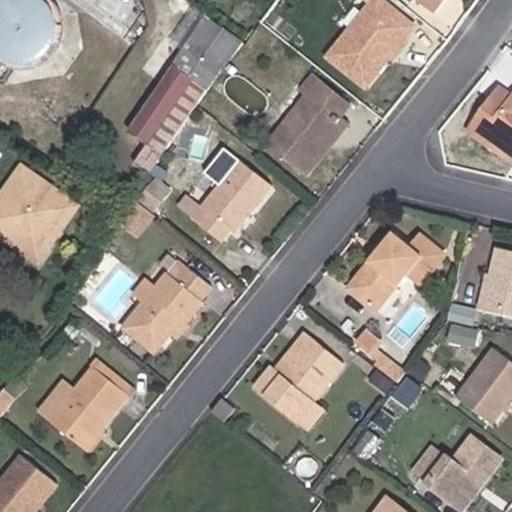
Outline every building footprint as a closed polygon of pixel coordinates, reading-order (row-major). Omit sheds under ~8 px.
[(52,9),(38,0),(0,0),(0,51),(15,62),(41,58),(57,35),(52,9)] [(415,25),(383,0),(372,0),(329,54),(367,84),(415,25)] [(424,0),(437,9),(443,0),(424,0)] [(248,43),(212,20),(193,47),(198,52),(186,70),(180,66),(135,130),(154,145),(141,163),(154,172),(226,70),(248,43)] [(306,90),(341,117),(351,105),(313,76),(304,88),(306,90)] [(306,90),(266,139),(303,169),(324,143),(321,141),(341,117),(306,90)] [(511,107),(511,105),(511,96),(502,90),(497,98),(511,107)] [(511,105),(511,107),(497,98),(479,123),(492,133),(488,139),(511,155),(511,105)] [(324,143),(303,169),(306,172),(347,122),(341,117),(321,141),(324,143)] [(475,129),(488,139),(492,133),(479,123),(475,129)] [(207,210),(198,221),(221,239),(230,227),(235,230),(272,182),(239,157),(203,207),(207,210)] [(79,208),(26,171),(2,206),(6,209),(2,214),(0,214),(0,234),(15,244),(20,236),(29,234),(51,250),(79,208)] [(207,175),(193,194),(203,201),(217,182),(207,175)] [(139,203),(123,226),(139,239),(156,217),(139,203)] [(377,260),(374,258),(352,285),(380,308),(401,281),(403,284),(412,273),(424,282),(448,252),(434,241),(424,252),(412,243),(396,230),(381,249),(383,251),(377,260)] [(424,252),(434,241),(422,231),(412,243),(424,252)] [(15,244),(42,263),(51,250),(29,234),(20,236),(15,244)] [(511,249),(502,247),(486,310),(511,316),(511,249)] [(381,249),(374,258),(377,260),(383,251),(381,249)] [(175,336),(186,323),(204,301),(202,299),(213,285),(185,262),(174,275),(167,269),(123,323),(160,354),(175,336)] [(478,342),(482,325),(457,318),(453,336),(478,342)] [(191,327),(186,323),(175,336),(180,340),(191,327)] [(299,416),(316,396),(345,361),(312,334),(310,331),(300,344),(303,347),(284,370),(281,367),(264,388),(299,416)] [(303,347),(300,344),(281,367),(284,370),(303,347)] [(511,359),(494,345),(458,392),(491,418),(511,390),(511,359)] [(94,363),(126,389),(132,381),(101,355),(94,363)] [(383,364),(386,366),(392,359),(389,357),(383,364)] [(392,359),(386,366),(398,377),(404,369),(392,359)] [(82,443),(126,389),(94,363),(50,417),(82,443)] [(413,382),(402,397),(409,402),(420,387),(413,382)] [(0,384),(0,393),(6,398),(11,392),(0,384)] [(326,404),(316,396),(299,416),(309,424),(326,404)] [(234,408),(222,398),(212,409),(225,419),(234,408)] [(370,460),(383,445),(386,440),(375,431),(359,451),(370,460)] [(439,447),(418,473),(460,507),(481,481),(487,485),(507,459),(477,437),(457,462),(439,447)] [(0,511),(25,511),(54,477),(23,451),(0,478),(0,511)] [(481,481),(460,507),(466,511),(467,511),(487,485),(481,481)] [(411,511),(392,497),(379,511),(411,511)]
